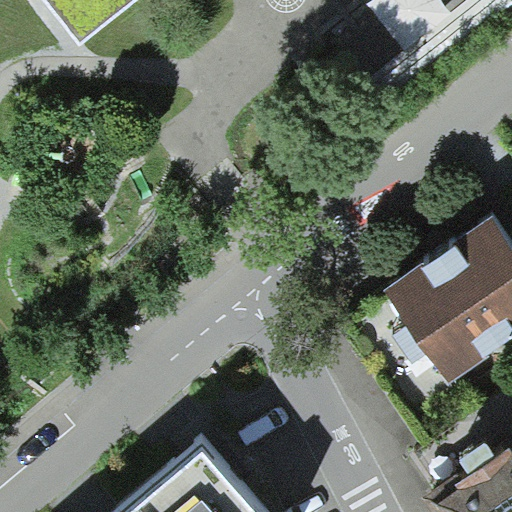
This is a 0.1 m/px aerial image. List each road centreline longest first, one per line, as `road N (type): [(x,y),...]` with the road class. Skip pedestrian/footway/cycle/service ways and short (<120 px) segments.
road 1 (residential): [(272,272),(0,503)]
road 2 (residential): [(511,70),(272,272)]
road 3 (residential): [(385,511),(272,272)]
